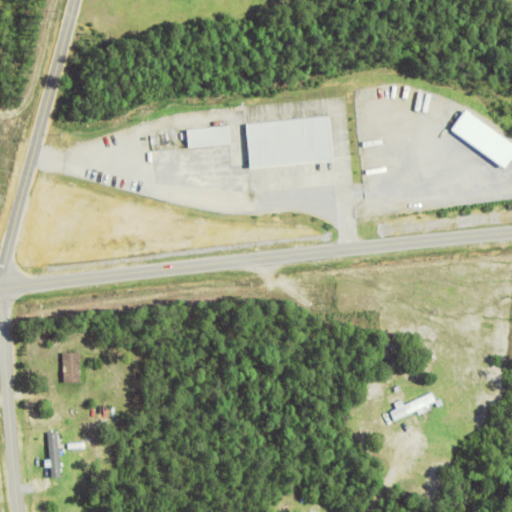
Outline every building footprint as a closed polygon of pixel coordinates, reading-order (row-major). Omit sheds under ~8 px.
[(511,136),(469,109),(456,130),(511,166),(511,136)] [(252,121),(255,166),(338,161),(335,116),(252,121)] [(192,129),(194,148),(236,142),(233,124),(192,129)] [(63,355),(80,354),(81,385),(64,385),(63,355)] [(391,415),(432,394),(437,404),(395,425),(391,415)] [(343,427),(344,421),(366,424),(365,430),(343,427)] [(50,430),(59,429),(62,472),(54,473),(50,430)]
